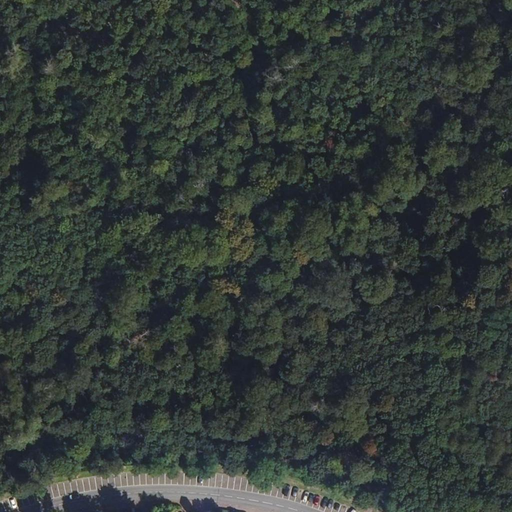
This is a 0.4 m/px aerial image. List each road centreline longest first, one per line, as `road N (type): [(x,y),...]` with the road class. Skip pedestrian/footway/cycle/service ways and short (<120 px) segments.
road 1 (track): [(226,0),(258,42),(270,173),(217,311),(218,352),(245,381),(319,383),(457,338),(511,368)]
road 2 (track): [(511,231),(470,292),(457,338),(364,511)]
road 3 (residential): [(301,511),(163,491),(36,511)]
road 4 (track): [(254,220),(103,212),(42,196),(0,172)]
road 5 (track): [(511,187),(342,203),(266,195)]
